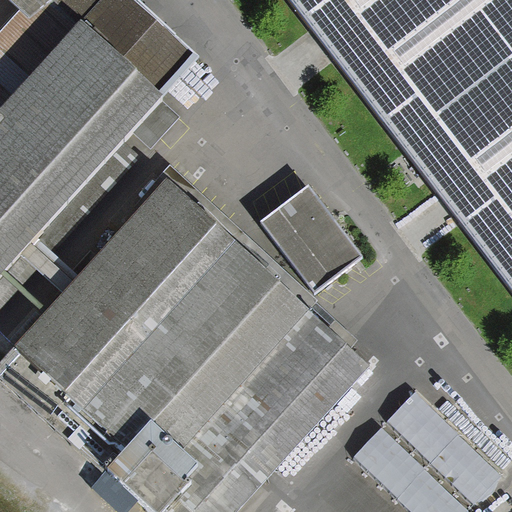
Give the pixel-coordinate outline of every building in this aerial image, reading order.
[(0,0),(18,16),(0,35),(0,270),(191,62),(123,0),(0,0)] [(511,0),(289,0),(511,289),(511,0)] [(309,187),(260,223),(313,293),(361,257),(320,202),(309,187)] [(237,511),(267,479),(369,368),(162,189),(0,371),(0,380),(110,467),(104,476),(145,511),(237,511)] [(421,395),(357,459),(410,511),(472,511),(506,479),(421,395)]
